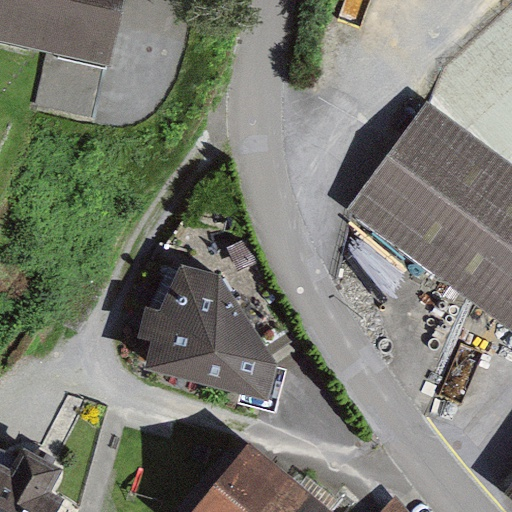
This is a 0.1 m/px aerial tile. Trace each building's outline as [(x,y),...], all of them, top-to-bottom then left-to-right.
[(116,139),(144,0),(0,0),(0,25),(26,31),(23,43),(60,50),(45,124),(116,139)] [(511,14),(449,74),(434,127),(511,183),(511,14)] [(511,183),(434,127),(368,218),(511,322),(511,183)] [(148,377),(278,413),(289,375),(233,259),(198,244),(168,314),(144,307),(135,340),(156,346),(148,377)] [(187,436),(130,498),(144,511),(179,511),(221,468),(187,436)] [(20,471),(0,459),(0,511),(78,511),(82,507),(58,494),(74,466),(35,445),(20,471)] [(331,511),(261,460),(222,511),(331,511)] [(383,511),(419,511),(407,495),(383,511)]
